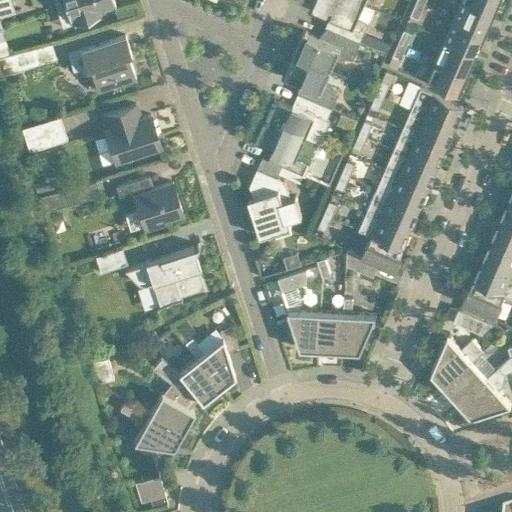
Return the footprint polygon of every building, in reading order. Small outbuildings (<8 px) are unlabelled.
[(0,0),(0,57),(9,54),(0,25),(0,14),(14,10),(10,0),(0,0)] [(54,0),(63,25),(73,22),(100,13),(99,8),(115,2),(114,0),(54,0)] [(368,21),(358,15),(364,2),(359,0),(316,0),(315,5),(331,12),(330,14),(334,16),(329,27),(330,27),(361,40),(360,40),(361,39),(371,43),(374,34),(365,30),(368,21)] [(415,0),(410,13),(418,17),(424,3),(416,0),(415,0)] [(471,0),(460,0),(454,16),(487,31),(496,11),(471,0)] [(471,0),(496,11),(500,0),(471,0)] [(445,37),(478,51),(487,31),(454,16),(445,37)] [(346,56),(353,57),(361,40),(330,27),(326,38),(304,29),(295,51),(331,67),(336,56),(344,59),(346,56)] [(404,28),(399,40),(407,44),(412,31),(404,28)] [(130,50),(125,33),(67,52),(73,69),(81,66),(83,72),(91,70),(97,89),(136,76),(127,51),(130,50)] [(436,57),(469,71),(478,51),(445,37),(436,57)] [(407,44),(399,40),(393,54),(401,57),(407,44)] [(40,61),(35,45),(9,54),(0,57),(0,68),(2,74),(40,61)] [(335,81),(327,77),(331,67),(295,51),(285,73),(307,82),(302,93),(305,94),(332,106),(340,89),(333,84),(335,81)] [(460,92),(469,71),(436,57),(427,78),(460,92)] [(386,69),(382,78),(377,90),(385,94),(395,72),(386,69)] [(464,104),(421,85),(412,106),(455,124),(464,104)] [(377,90),(371,104),(379,108),(385,94),(377,90)] [(275,97),(266,117),(306,134),(312,120),(318,123),(326,122),(332,106),(305,94),(300,105),(294,103),(293,105),(275,97)] [(140,116),(136,102),(102,113),(107,127),(105,127),(115,159),(161,144),(151,112),(140,116)] [(412,106),(403,126),(446,145),(455,124),(412,106)] [(67,137),(60,114),(22,126),(29,149),(67,137)] [(279,171),(300,180),(310,157),(306,151),(300,148),(306,134),(266,117),(257,137),(275,145),(274,147),(281,149),(276,161),(282,164),(279,171)] [(364,117),(358,131),(367,134),(372,121),(364,117)] [(403,126),(394,146),(437,165),(446,145),(403,126)] [(361,148),(367,135),(367,134),(358,131),(352,145),(361,148)] [(428,185),(437,165),(394,146),(386,167),(428,185)] [(347,159),(341,171),(349,175),(355,162),(347,159)] [(302,214),(296,195),(291,197),(285,178),(258,166),(250,184),(254,195),(249,197),(261,234),(292,224),(289,218),(302,214)] [(428,185),(386,167),(377,187),(420,206),(428,185)] [(335,185),(343,188),(349,175),(341,171),(335,185)] [(148,188),(144,175),(116,184),(124,211),(138,206),(143,223),(182,211),(172,180),(148,188)] [(54,191),(38,197),(42,210),(83,197),(79,183),(54,191)] [(420,206),(377,187),(368,207),(411,226),(420,206)] [(511,199),(510,198),(501,219),(511,223),(511,199)] [(330,199),(324,212),(332,216),(338,203),(330,199)] [(402,246),(411,226),(368,207),(359,228),(370,233),(371,233),(402,246)] [(318,225),(326,229),(332,216),(324,212),(318,225)] [(511,223),(501,219),(492,239),(511,247),(511,223)] [(403,253),(400,252),(402,246),(371,233),(370,233),(362,253),(347,247),(346,263),(374,275),(380,261),(396,268),(403,253)] [(511,247),(492,239),(483,259),(511,271),(511,247)] [(181,293),(204,286),(194,255),(198,242),(196,242),(196,243),(145,259),(145,260),(124,267),(125,268),(137,281),(140,283),(144,283),(147,283),(151,282),(152,281),(159,303),(156,305),(156,306),(167,301),(182,296),(181,293)] [(127,261),(122,245),(95,254),(100,270),(127,261)] [(317,258),(323,276),(331,273),(326,256),(317,258)] [(475,280),(506,293),(511,295),(511,271),(483,259),(475,280)] [(301,308),(300,298),(296,285),(306,281),(307,267),(278,276),(301,346),(319,347),(321,309),(301,308)] [(463,299),(497,313),(506,293),(475,280),(472,285),(469,284),(463,299)] [(344,296),(343,310),(344,310),(342,348),(360,349),(377,312),(352,311),(353,296),(344,296)] [(492,322),(459,307),(454,320),(482,333),(492,322)] [(321,309),(319,347),(342,348),(344,310),(321,309)] [(186,319),(177,326),(184,336),(194,329),(186,319)] [(448,332),(432,370),(444,384),(472,358),(473,359),(483,349),(477,342),(467,352),(448,332)] [(191,335),(184,341),(196,355),(220,384),(234,373),(222,334),(203,350),(191,335)] [(113,376),(107,355),(89,361),(95,381),(113,376)] [(161,355),(152,365),(170,381),(171,381),(192,399),(196,393),(201,399),(220,384),(196,355),(178,369),(161,355)] [(488,375),(473,359),(472,358),(444,384),(459,401),(488,375)] [(506,372),(499,365),(488,375),(459,401),(472,414),(511,402),(499,387),(503,383),(506,372)] [(161,390),(149,410),(182,429),(194,408),(187,404),(192,399),(171,381),(170,381),(162,391),(161,390)] [(133,439),(173,445),(182,429),(149,410),(125,397),(119,407),(135,416),(133,420),(141,425),(133,439)] [(134,481),(140,500),(150,497),(165,493),(159,473),(134,481)] [(152,505),(167,500),(165,493),(150,497),(152,505)]
